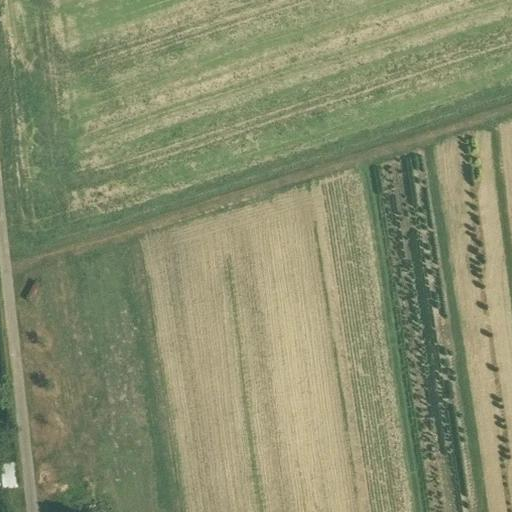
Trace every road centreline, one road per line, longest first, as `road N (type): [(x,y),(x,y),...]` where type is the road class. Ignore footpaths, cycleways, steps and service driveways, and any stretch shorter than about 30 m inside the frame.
road 1 (track): [(511,107),(6,271)]
road 2 (track): [(0,210),(33,511)]
